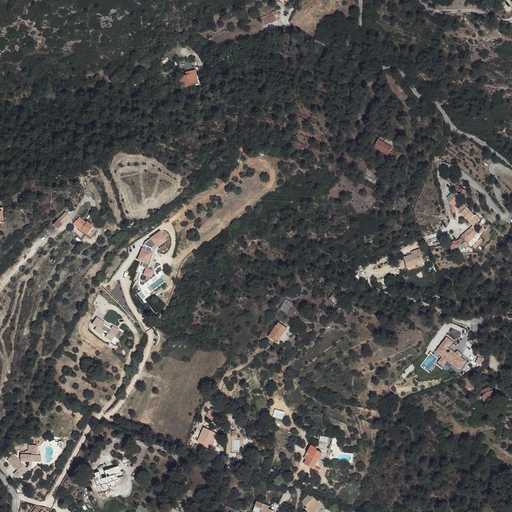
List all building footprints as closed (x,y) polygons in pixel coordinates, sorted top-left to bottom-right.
[(178,76),(181,87),(197,83),(193,68),(184,71),(185,74),(178,76)] [(381,135),(375,147),(388,154),(395,142),(381,135)] [(454,192),(452,193),(448,197),(450,203),(452,201),(455,204),(461,200),(454,192)] [(475,215),(465,204),(459,209),(461,212),(472,225),(465,232),(458,240),(452,240),(452,250),(460,250),(466,248),(472,243),(471,241),(476,237),(475,235),(479,233),(477,232),(473,227),(483,218),(477,213),(475,215)] [(65,214),(54,225),(60,230),(70,219),(65,214)] [(74,225),(87,234),(93,226),(88,223),(86,223),(79,218),(77,220),(74,225)] [(162,232),(153,237),(155,241),(157,244),(165,239),(162,232)] [(416,253),(406,257),(410,267),(426,262),(422,249),(415,251),(416,253)] [(289,314),(296,301),(289,296),(281,310),(289,314)] [(281,321),(279,325),(287,331),(289,327),(281,321)] [(277,324),(272,332),(276,334),(277,333),(282,337),(287,331),(279,325),(277,324)] [(113,325),(108,332),(115,337),(120,330),(113,325)] [(442,357),(437,363),(443,367),(447,362),(459,370),(466,362),(461,357),(463,355),(458,351),(455,354),(448,348),(453,341),(447,337),(435,352),(442,357)] [(462,381),(470,392),(474,389),(466,378),(462,381)] [(482,398),(485,402),(495,397),(492,391),(486,394),(487,396),(482,398)] [(211,411),(208,418),(213,420),(216,412),(211,411)] [(205,443),(204,445),(204,447),(209,448),(216,434),(210,432),(209,434),(208,436),(203,434),(200,441),(205,443)] [(307,460),(306,464),(315,468),(322,454),(310,448),(305,459),(307,460)] [(18,460),(10,453),(5,460),(16,469),(13,473),(17,477),(22,471),(23,471),(27,467),(23,464),(23,459),(39,458),(38,452),(23,453),(23,451),(19,451),(19,454),(18,455),(19,456),(19,459),(18,460)] [(103,471),(97,473),(98,476),(96,476),(98,481),(100,487),(105,485),(106,490),(111,488),(115,486),(119,484),(118,479),(120,478),(120,474),(125,473),(122,466),(118,468),(117,466),(107,470),(110,477),(105,478),(103,471)] [(126,477),(120,478),(118,479),(119,484),(121,486),(126,484),(127,480),(126,477)] [(321,505),(313,495),(311,497),(309,495),(302,502),(307,507),(308,506),(313,511),(321,505)] [(261,500),(258,499),(253,510),(256,511),(261,500)] [(270,505),(261,500),(256,511),(272,511),(273,511),(270,509),(270,505)]
